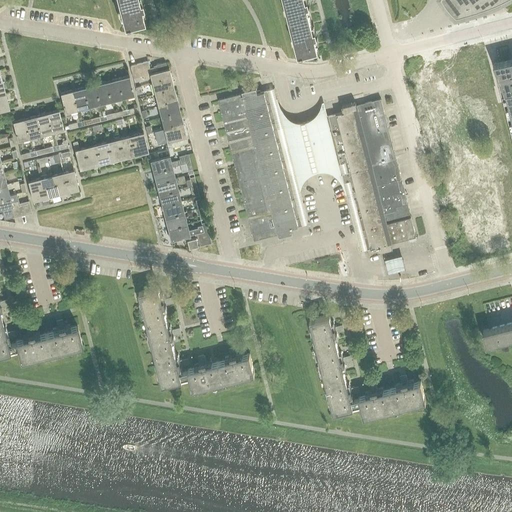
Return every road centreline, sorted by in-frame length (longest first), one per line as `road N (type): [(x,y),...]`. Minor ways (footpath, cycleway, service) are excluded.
road 1 (residential): [(449,284),(390,54)]
road 2 (residential): [(228,272),(178,51)]
road 3 (tertiary): [(449,284),(371,295),(228,272)]
road 4 (residential): [(390,54),(305,72),(178,51)]
road 5 (residential): [(178,51),(0,22)]
road 6 (tertiary): [(130,256),(0,234)]
road 7 (residential): [(511,23),(390,54)]
